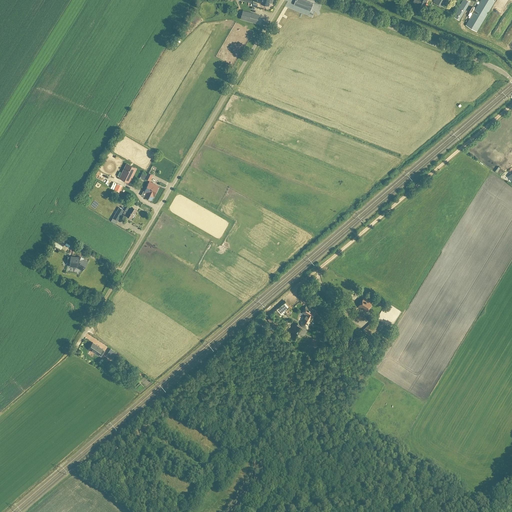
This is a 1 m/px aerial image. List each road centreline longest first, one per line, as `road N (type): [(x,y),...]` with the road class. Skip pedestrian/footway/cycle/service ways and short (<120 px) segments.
road 1 (unclassified): [(80,343),(282,0)]
road 2 (unclassified): [(511,82),(483,62),(321,0)]
